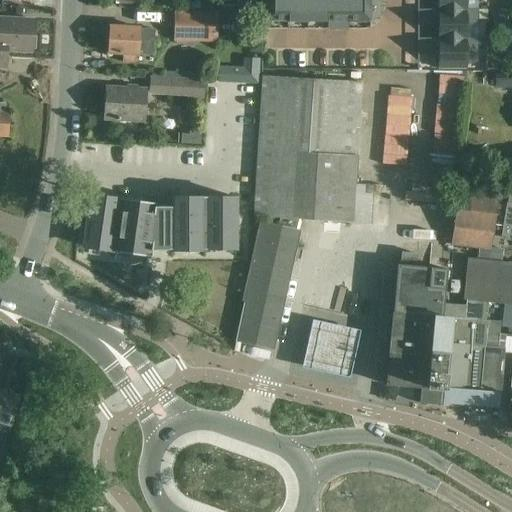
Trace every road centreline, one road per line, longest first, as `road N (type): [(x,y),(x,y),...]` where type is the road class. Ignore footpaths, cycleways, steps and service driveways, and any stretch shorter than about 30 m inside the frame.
road 1 (unknown): [(287,338),(311,259),(319,248),(341,244),(358,255),(373,286),(367,357)]
road 2 (secondary): [(511,507),(401,442),(355,435),(289,451)]
road 3 (residential): [(39,237),(62,128),(69,0)]
road 4 (secondary): [(308,476),(378,459),(476,511)]
road 5 (residential): [(399,0),(398,36),(270,38)]
road 6 (unclassified): [(190,419),(131,355),(99,340)]
